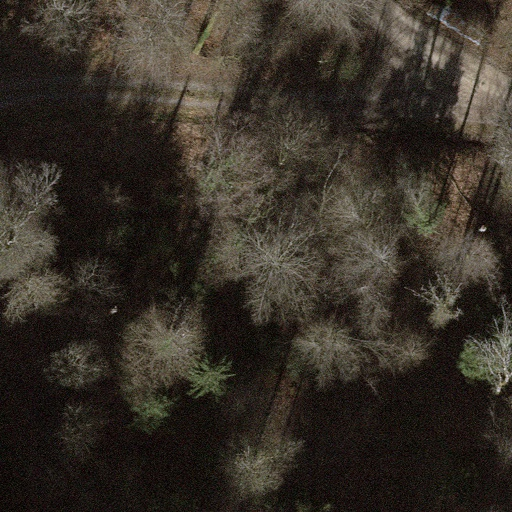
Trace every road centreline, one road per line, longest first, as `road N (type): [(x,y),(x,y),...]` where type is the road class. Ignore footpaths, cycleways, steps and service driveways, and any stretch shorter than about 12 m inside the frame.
road 1 (track): [(0,95),(56,86),(398,112),(477,99)]
road 2 (track): [(368,0),(477,99),(511,110)]
road 3 (track): [(99,511),(0,379)]
